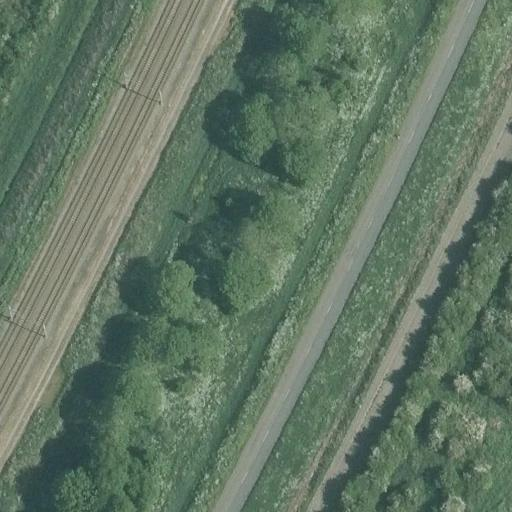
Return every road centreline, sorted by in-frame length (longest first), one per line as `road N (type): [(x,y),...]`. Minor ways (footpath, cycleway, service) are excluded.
road 1 (tertiary): [(223,511),(472,0)]
road 2 (track): [(0,467),(232,0)]
